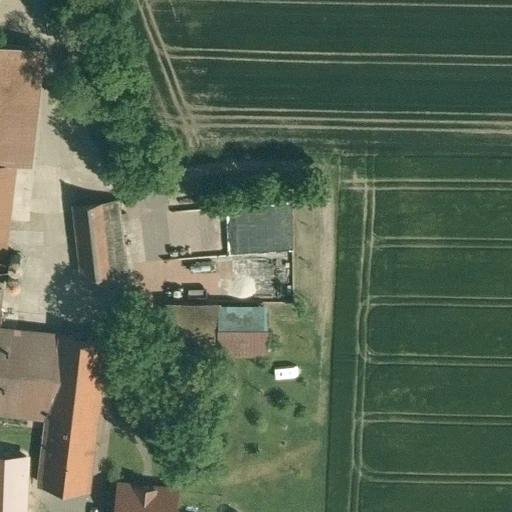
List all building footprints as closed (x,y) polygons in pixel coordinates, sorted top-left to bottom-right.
[(44,47),(0,42),(0,159),(15,161),(30,163),(44,47)] [(15,161),(0,159),(0,282),(1,283),(15,161)] [(120,199),(75,203),(83,273),(127,267),(120,199)] [(217,301),(169,301),(168,351),(216,352),(217,305),(217,301)] [(268,306),(217,305),(216,352),(268,352),(268,306)] [(0,326),(0,408),(50,414),(50,411),(81,415),(84,390),(97,391),(104,339),(0,326)] [(81,415),(50,411),(50,414),(42,482),(86,487),(97,391),(84,390),(81,415)] [(13,481),(0,496),(0,511),(1,511),(17,511),(31,497),(13,481)] [(174,511),(177,489),(154,486),(154,485),(139,483),(138,484),(119,482),(115,511),(174,511)]
